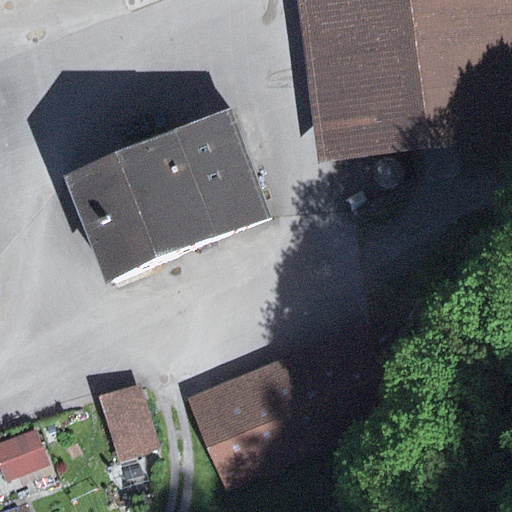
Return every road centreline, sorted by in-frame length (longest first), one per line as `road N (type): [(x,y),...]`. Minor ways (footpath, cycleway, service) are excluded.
road 1 (track): [(511,192),(224,315),(100,354)]
road 2 (track): [(0,232),(100,354)]
